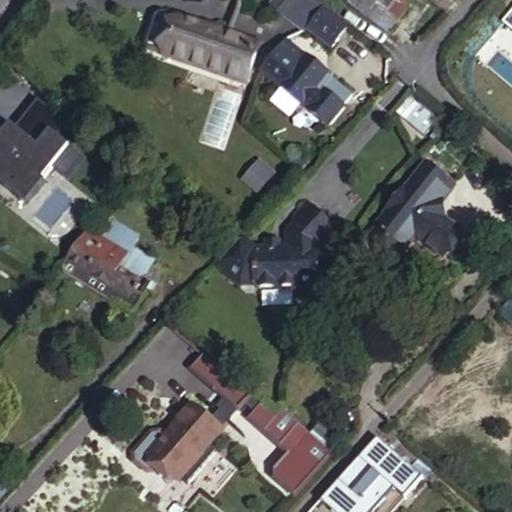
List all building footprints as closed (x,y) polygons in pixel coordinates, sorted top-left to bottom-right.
[(302,32),(317,11),(303,0),(284,0),(274,12),(299,33),(302,32)] [(377,0),(350,0),(347,4),(363,17),(377,0)] [(401,10),(388,0),(377,0),(363,17),(383,32),(401,10)] [(505,23),(511,13),(511,0),(500,0),(491,12),(505,23)] [(302,32),(325,50),(344,27),(320,8),(317,11),(302,32)] [(139,53),(157,59),(171,20),(152,14),(148,16),(136,48),(139,53)] [(252,47),(171,20),(157,59),(237,85),(252,47)] [(282,40),(258,70),(324,124),(347,95),(322,75),(323,73),(282,40)] [(0,191),(23,213),(44,190),(41,188),(51,177),(65,189),(83,169),(57,146),(68,133),(40,108),(16,135),(11,131),(0,143),(0,191)] [(240,180),(256,194),(273,174),(257,160),(240,180)] [(451,189),(426,168),(364,243),(381,258),(392,244),(396,247),(411,229),(442,256),(458,236),(431,213),(451,189)] [(251,249),(239,238),(220,259),(214,265),(236,284),(252,284),(257,288),(315,287),(315,246),(319,246),(319,242),(330,229),(306,206),(302,211),(298,211),(290,220),(291,226),(283,234),(283,251),(276,251),(276,242),(260,242),(260,251),(251,251),(251,249)] [(119,259),(89,240),(66,267),(62,272),(112,301),(114,308),(126,315),(133,313),(140,301),(145,304),(149,296),(144,294),(150,285),(140,280),(145,269),(122,256),(119,259)] [(511,297),(498,313),(511,325),(511,297)] [(248,398),(202,356),(189,370),(236,412),(248,398)] [(265,399),(246,421),(285,456),(270,472),(271,480),(292,500),(330,459),(265,399)] [(218,431),(193,409),(164,440),(156,433),(151,433),(128,457),(129,465),(141,476),(150,473),(155,467),(172,482),(218,431)] [(343,490),(338,485),(313,511),(378,511),(394,495),(403,504),(422,484),(376,442),(358,463),(363,467),(343,490)] [(338,485),(343,490),(363,467),(358,463),(338,485)] [(0,499),(13,485),(0,473),(0,499)] [(394,495),(378,511),(396,511),(403,504),(394,495)]
